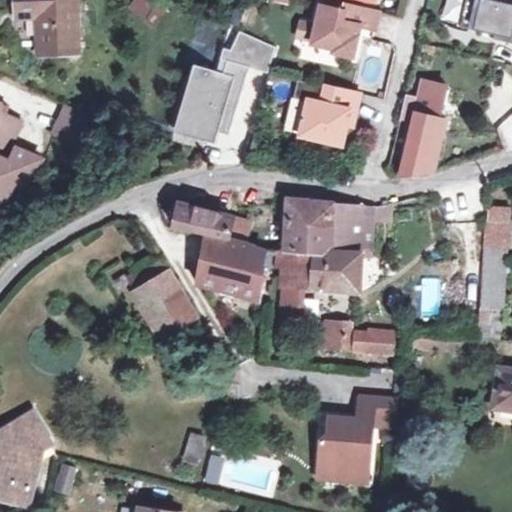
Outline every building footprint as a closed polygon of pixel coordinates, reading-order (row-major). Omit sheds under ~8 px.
[(16,0),(17,8),(37,7),(38,18),(39,53),(77,51),(75,0),(16,0)] [(511,0),(467,0),(461,25),(496,33),(496,30),(509,33),(509,36),(511,36),(511,0)] [(355,24),(360,25),(374,28),(379,11),(344,3),(343,9),(322,4),(317,25),(313,40),(313,42),(334,47),(333,50),(354,54),(358,36),(353,35),(355,24)] [(17,19),(38,18),(37,7),(17,8),(17,19)] [(301,21),(298,36),(313,40),(317,25),(301,21)] [(270,68),(277,42),(241,27),(231,44),(224,42),(219,66),(195,59),(191,73),(198,75),(184,124),(207,131),(206,135),(217,139),(220,127),(231,130),(251,62),(270,68)] [(294,95),(308,99),(300,130),(300,132),(341,142),(346,122),(349,108),(356,110),(359,93),(326,85),(298,78),(294,95)] [(399,176),(424,173),(436,126),(444,128),(446,119),(438,117),(447,86),(421,80),(410,121),(413,122),(399,176)] [(308,99),(294,95),(286,127),(300,130),(308,99)] [(66,106),(60,122),(85,133),(92,118),(66,106)] [(349,108),(346,122),(353,123),(356,110),(349,108)] [(0,119),(17,127),(19,123),(0,114),(0,119)] [(17,127),(0,119),(0,149),(5,152),(17,127)] [(77,148),(85,133),(60,122),(52,137),(77,148)] [(436,126),(424,173),(433,172),(444,128),(436,126)] [(0,204),(9,184),(23,190),(37,159),(12,148),(6,162),(0,159),(0,204)] [(360,253),(363,207),(332,203),(288,198),(281,317),(299,318),(301,287),(358,291),(360,253)] [(207,235),(197,283),(258,299),(265,251),(245,243),(250,222),(180,204),(174,228),(207,235)] [(391,206),(374,208),(372,223),(390,225),(391,206)] [(485,206),(483,246),(506,246),(511,246),(511,230),(511,221),(508,221),(509,207),(485,206)] [(363,207),(360,253),(370,253),(372,223),(374,208),(363,207)] [(483,246),(478,321),(502,323),(506,246),(483,246)] [(194,315),(168,273),(135,293),(160,336),(194,315)] [(439,315),(439,277),(417,277),(418,315),(439,315)] [(302,296),(302,316),(316,315),(315,295),(302,296)] [(299,318),(281,317),(281,329),(298,330),(299,318)] [(511,324),(502,323),(478,321),(477,336),(511,341),(511,332),(511,324)] [(324,322),(322,346),(347,348),(348,324),(324,322)] [(393,334),(356,331),(354,349),(390,353),(393,334)] [(511,373),(501,372),(496,406),(511,408),(511,373)] [(398,400),(359,397),(358,410),(358,419),(328,417),(326,439),(320,438),(317,467),(342,469),(347,473),(346,481),(367,483),(372,425),(395,427),(398,400)] [(412,403),(401,401),(398,427),(409,428),(412,403)] [(0,460),(0,496),(28,503),(39,461),(37,453),(50,444),(30,412),(0,431),(0,442),(3,446),(0,460)] [(182,453),(199,458),(205,434),(188,429),(182,453)] [(203,478),(215,481),(221,456),(209,453),(203,478)] [(70,493),(75,465),(59,462),(53,490),(70,493)] [(317,467),(317,479),(346,481),(347,473),(342,469),(317,467)]
